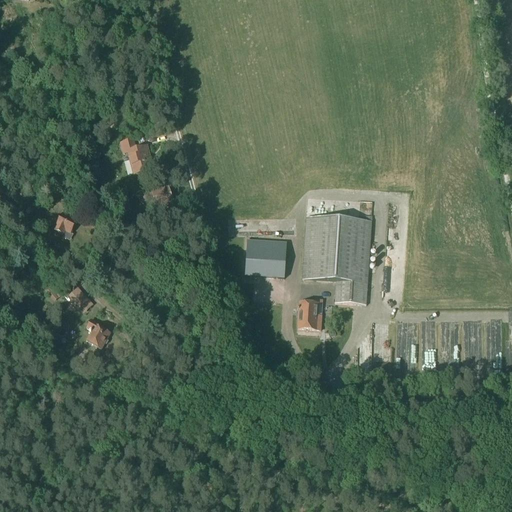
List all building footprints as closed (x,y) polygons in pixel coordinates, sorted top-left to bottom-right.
[(135,151),(132,141),(114,146),(115,150),(121,149),(122,156),(127,155),(133,177),(152,171),(146,148),(135,151)] [(75,189),(70,199),(76,202),(82,193),(75,189)] [(171,203),(167,189),(144,195),(145,202),(153,200),(155,207),(171,203)] [(402,208),(387,207),(383,289),(398,290),(402,208)] [(78,216),(67,210),(64,217),(63,216),(55,232),(64,236),(65,233),(71,236),(77,224),(74,222),(78,216)] [(365,308),(370,224),(307,220),(303,282),(336,285),(335,306),(365,308)] [(234,252),(244,252),(244,237),(234,237),(234,252)] [(220,238),(220,252),(230,252),(231,238),(220,238)] [(247,243),(245,279),(285,281),(287,245),(247,243)] [(90,305),(77,291),(69,298),(83,312),(90,305)] [(299,312),(297,331),(320,333),(321,325),(317,324),(318,306),(299,305),(299,310),(297,310),(297,312),(299,312)] [(90,336),(86,343),(101,351),(104,346),(106,346),(108,343),(107,341),(110,336),(96,328),(97,326),(91,322),(87,331),(90,332),(88,335),(90,336)] [(473,325),(462,325),(463,345),(474,344),(473,325)] [(366,377),(365,346),(353,347),(354,377),(366,377)]
